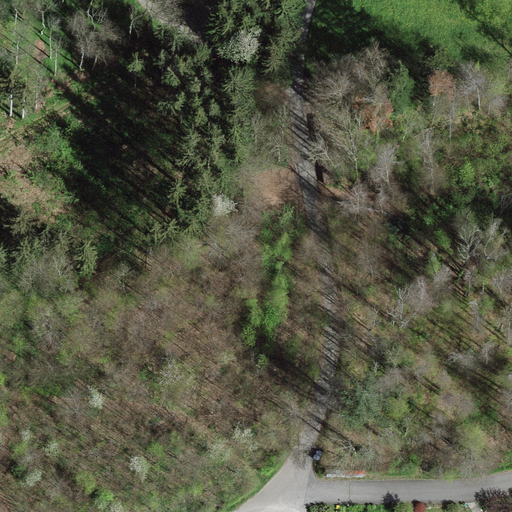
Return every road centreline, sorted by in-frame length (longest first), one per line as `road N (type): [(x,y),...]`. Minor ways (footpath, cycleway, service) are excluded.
road 1 (unclassified): [(287,495),(327,374),(323,262),(295,99),(307,0)]
road 2 (unclassified): [(287,495),(430,496),(511,481)]
